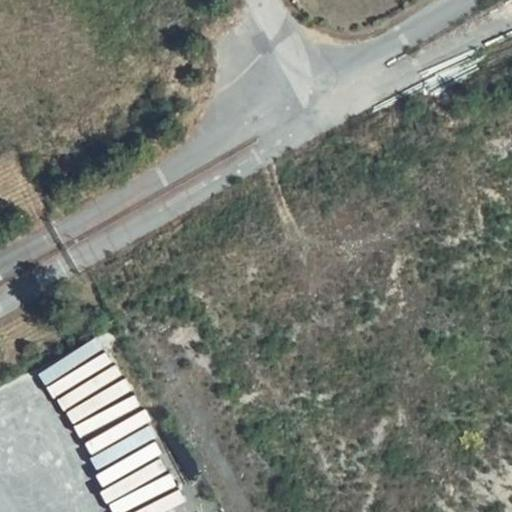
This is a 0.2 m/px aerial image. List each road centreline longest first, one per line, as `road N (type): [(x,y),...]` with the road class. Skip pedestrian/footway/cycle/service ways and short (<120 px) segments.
road 1 (residential): [(299,113),(0,289)]
road 2 (unclassified): [(511,21),(416,72),(341,90)]
road 3 (residential): [(341,90),(467,0)]
road 4 (residential): [(266,0),(305,70),(299,113)]
